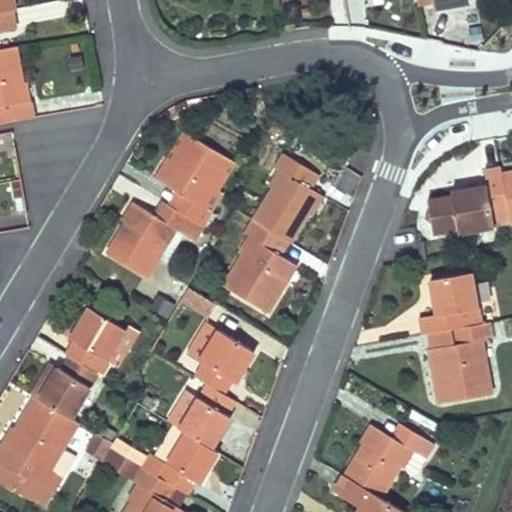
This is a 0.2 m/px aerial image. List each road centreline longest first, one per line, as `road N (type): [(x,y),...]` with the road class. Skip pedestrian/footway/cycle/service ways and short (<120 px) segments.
road 1 (residential): [(403,134),(263,511)]
road 2 (residential): [(140,71),(0,316)]
road 3 (residential): [(140,71),(312,53),(352,53),(379,65)]
road 4 (residential): [(511,73),(454,78),(379,65)]
